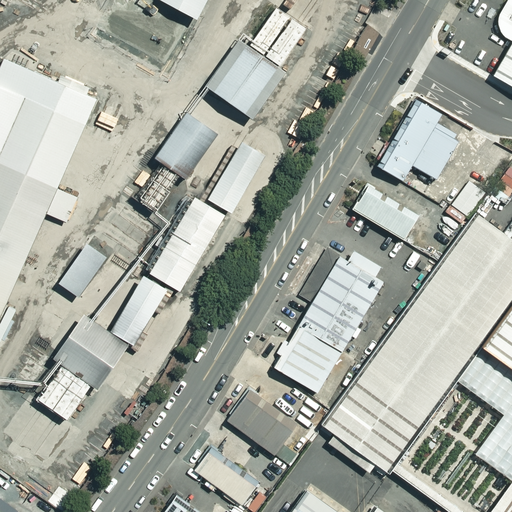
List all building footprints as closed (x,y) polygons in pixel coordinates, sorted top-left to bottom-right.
[(9,0),(10,0),(35,17),(46,0),(9,0)] [(156,0),(192,19),(202,0),(156,0)] [(511,0),(506,0),(498,14),(496,21),(498,30),(503,37),(511,41),(491,76),(511,87),(511,0)] [(283,73),(242,45),(209,92),(249,120),(283,73)] [(55,83),(1,59),(0,61),(0,307),(42,212),(64,222),(75,198),(53,188),(92,99),(84,96),(87,88),(59,75),(55,83)] [(213,133),(183,113),(152,158),(182,179),(213,133)] [(462,139),(417,113),(381,176),(406,190),(412,179),(433,190),(462,139)] [(264,156),(239,141),(206,199),(230,214),(264,156)] [(181,184),(160,171),(139,204),(147,209),(160,217),(181,184)] [(482,191),(467,180),(449,203),(465,215),(482,191)] [(223,216),(194,199),(148,274),(178,292),(223,216)] [(418,229),(368,201),(353,227),(404,255),(418,229)] [(511,511),(511,241),(473,213),(319,428),(385,476),(454,381),(501,415),(472,454),(510,481),(487,511),(511,511)] [(158,224),(144,214),(133,230),(148,240),(158,224)] [(145,243),(122,229),(112,244),(136,258),(145,243)] [(104,258),(85,245),(57,284),(76,297),(104,258)] [(268,368),(315,397),(387,280),(340,251),(268,368)] [(142,277),(106,332),(129,346),(165,292),(142,277)] [(124,346),(81,316),(49,360),(92,391),(124,346)] [(300,442),(244,400),(221,430),(278,471),(300,442)] [(257,511),(270,494),(222,461),(205,487),(241,511),(257,511)] [(371,511),(344,511),(308,488),(290,511),(386,511),(376,505),(371,511)]
